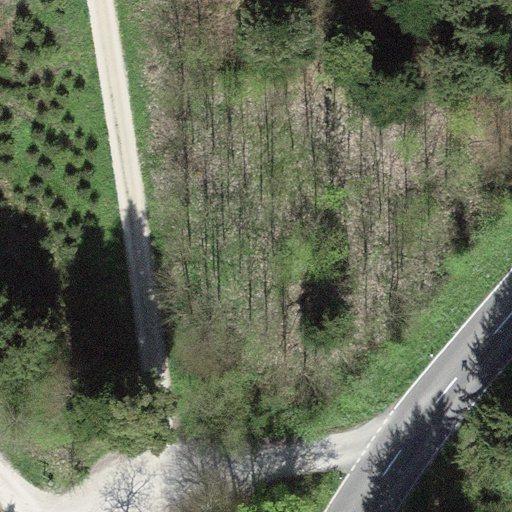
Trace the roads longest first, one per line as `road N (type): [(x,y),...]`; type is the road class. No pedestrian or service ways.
road 1 (track): [(177,511),(179,480),(96,0)]
road 2 (track): [(113,511),(179,480),(409,441)]
road 3 (tertiary): [(511,311),(409,441),(368,511)]
